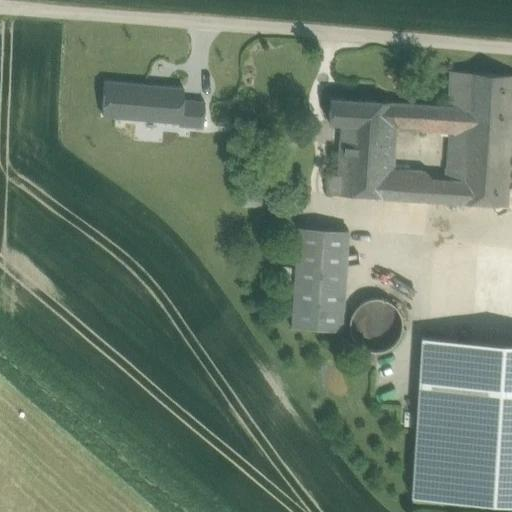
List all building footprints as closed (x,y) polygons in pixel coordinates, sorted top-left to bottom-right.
[(456,202),(465,72),(450,71),(448,106),(422,105),(419,129),(448,131),(444,180),(443,201),(456,202)] [(511,120),(511,118),(511,75),(465,72),(456,202),(507,206),(511,120)] [(185,96),(185,84),(104,81),(102,118),(204,122),(205,97),(185,96)] [(422,105),(330,99),(329,123),(341,124),(340,139),(395,144),(396,130),(419,132),(419,129),(422,105)] [(395,144),(340,139),(338,176),(336,195),(428,200),(430,178),(423,171),(392,169),(395,144)] [(327,194),(336,195),(338,176),(328,175),(327,194)] [(443,201),(444,180),(430,178),(428,200),(443,201)] [(349,230),(297,227),(291,327),(343,330),(349,230)] [(350,344),(393,348),(397,302),(354,298),(350,344)] [(511,341),(416,338),(408,489),(511,492),(511,341)]
